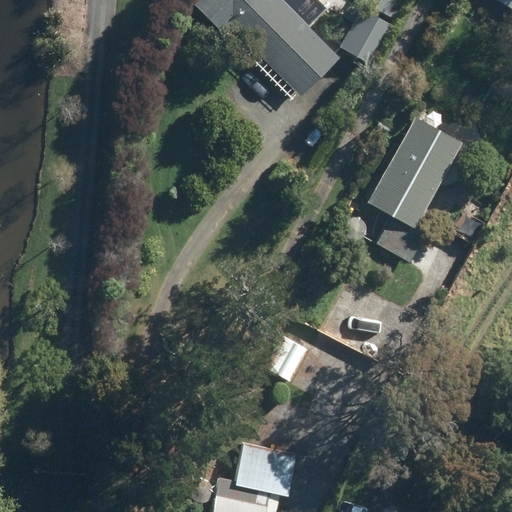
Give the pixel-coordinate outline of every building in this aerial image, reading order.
[(300,27),(317,11),(305,0),(275,0),(273,2),(271,0),(186,0),(182,4),(214,37),(223,29),(290,97),(330,58),(300,27)] [(391,2),(387,0),(362,0),(361,2),(383,15),(391,2)] [(511,0),(489,0),(511,12),(511,0)] [(352,7),(332,45),(365,63),(385,25),(352,7)] [(357,204),(384,218),(380,225),(367,218),(357,237),(403,261),(420,229),(408,223),(452,143),(404,117),(389,145),(384,143),(373,162),(378,165),(357,204)] [(467,242),(488,205),(469,195),(449,232),(467,242)] [(281,334),(261,369),(284,382),(304,347),(281,334)] [(207,477),(199,511),(265,511),(269,496),(275,497),(285,454),(232,442),(224,481),(207,477)]
